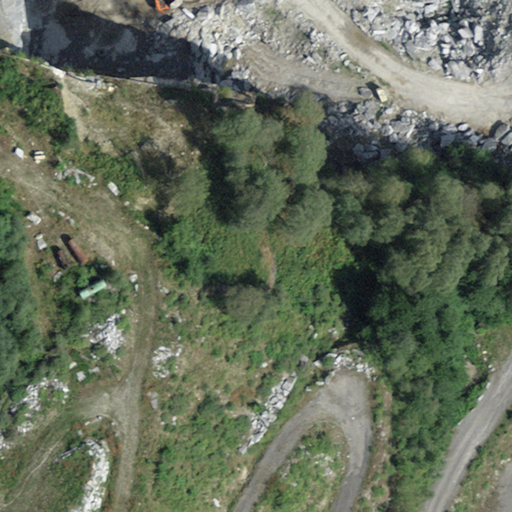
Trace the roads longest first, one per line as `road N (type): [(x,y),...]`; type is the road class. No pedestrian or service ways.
road 1 (track): [(3,162),(96,217),(142,277),(151,317),(120,511)]
road 2 (track): [(240,511),(284,440),(329,404),(354,431),(343,511)]
road 3 (track): [(433,511),(511,387)]
